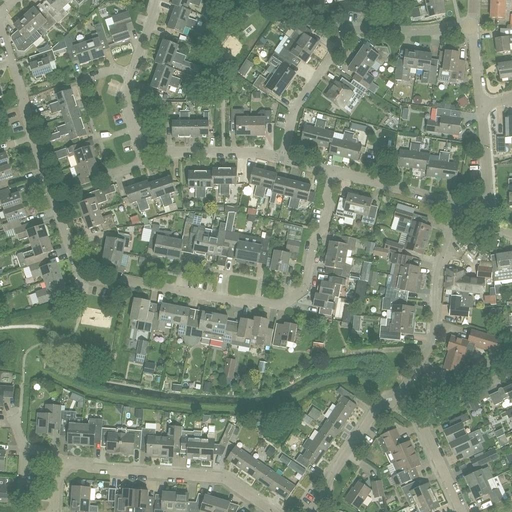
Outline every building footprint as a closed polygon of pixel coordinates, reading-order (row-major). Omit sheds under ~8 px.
[(62,9),(68,4),(64,0),(47,0),(46,1),(55,10),(49,15),(56,23),(57,24),(68,15),(62,9)] [(201,3),(192,0),(173,0),(172,6),(176,7),(187,11),(190,4),(200,8),(201,3)] [(445,14),(442,2),(426,6),(429,18),(445,14)] [(505,18),(505,11),(511,11),(511,5),(505,5),(491,5),(490,18),(505,18)] [(191,12),(187,11),(176,7),(172,18),(197,27),(198,23),(189,19),(191,12)] [(56,23),(49,15),(47,13),(42,18),(34,9),(24,18),(36,31),(41,27),(45,33),(56,23)] [(128,33),(134,31),(128,13),(113,18),(117,29),(111,31),(115,44),(130,39),(128,33)] [(39,36),(35,32),(36,31),(24,18),(14,26),(20,33),(18,34),(15,34),(11,37),(11,39),(18,52),(24,52),(33,44),(33,42),(33,41),(39,36)] [(197,27),(172,18),(167,29),(183,35),(185,28),(195,32),(197,27)] [(107,41),(102,26),(101,24),(94,26),(97,34),(92,36),(93,41),(86,44),(92,61),(104,57),(100,43),(107,41)] [(295,32),(295,33),(291,39),(312,55),(319,45),(309,38),(312,33),(300,24),(295,32)] [(92,61),(86,44),(80,46),(79,42),(76,41),(73,42),(70,34),(64,39),(68,53),(75,51),(80,66),(92,61)] [(509,42),(511,41),(511,37),(495,40),(497,54),(510,52),(509,42)] [(312,55),(291,39),(286,46),(285,46),(278,56),(289,63),(290,64),(295,57),(305,64),(312,55)] [(163,41),(159,53),(190,63),(185,61),(186,57),(176,53),(178,46),(163,41)] [(56,62),(53,53),(58,51),(56,45),(51,49),(52,51),(40,54),(42,61),(30,66),(34,78),(52,72),(49,64),(56,62)] [(364,46),(356,57),(371,67),(375,62),(381,66),(389,55),(387,48),(380,47),(375,53),(364,46)] [(419,53),(406,51),(405,59),(398,58),(396,75),(409,77),(410,69),(416,70),(419,53)] [(462,80),(464,68),(465,62),(458,61),(459,53),(445,51),(445,52),(442,52),(441,62),(444,63),(443,70),(440,70),(439,81),(455,83),(455,80),(462,80)] [(190,63),(159,53),(155,64),(159,66),(170,69),(173,63),(189,68),(190,63)] [(285,68),(289,63),(278,56),(275,53),(268,64),(278,71),(274,76),(288,86),(296,75),(285,68)] [(432,54),(419,53),(416,70),(422,71),(422,79),(423,79),(423,83),(434,85),(437,68),(430,68),(432,54)] [(367,74),(371,67),(356,57),(348,69),(356,74),(352,79),(367,90),(374,79),(367,74)] [(511,62),(499,65),(501,80),(511,77),(511,62)] [(174,70),(170,69),(159,66),(155,76),(180,85),(182,81),(172,77),(174,70)] [(180,85),(155,76),(151,88),(166,94),(168,87),(178,90),(180,85)] [(280,98),(288,86),(274,76),(270,83),(260,76),(252,86),(266,96),(270,91),(280,98)] [(352,94),(356,88),(341,78),(337,84),(336,83),(327,97),(342,108),(352,94)] [(48,106),(50,111),(75,102),(71,91),(56,96),(58,102),(48,106)] [(464,100),(465,108),(472,107),(471,99),(464,100)] [(79,113),(75,102),(50,111),(52,115),(62,112),(64,119),(79,113)] [(459,136),(461,119),(450,117),(451,111),(437,109),(435,122),(428,121),(427,131),(439,132),(439,133),(459,136)] [(251,136),(251,119),(244,119),(244,111),(231,111),(231,124),(237,124),(237,136),(251,136)] [(185,139),(184,112),(179,112),(179,122),(172,122),(172,139),(185,139)] [(197,138),(197,122),(190,122),(190,112),(184,112),(185,139),(197,138)] [(204,122),(197,122),(197,138),(209,138),(209,112),(204,112),(204,122)] [(271,112),(264,112),(260,112),(257,115),(257,119),(251,119),(251,136),(265,136),(265,125),(271,125),(271,112)] [(83,125),(79,113),(64,119),(66,125),(56,129),(57,133),(83,125)] [(511,117),(504,117),(504,137),(497,137),(497,153),(505,153),(505,142),(511,142),(511,138),(511,137),(511,117)] [(315,145),(322,120),(317,119),(314,128),(305,126),(301,141),(315,145)] [(326,121),(322,120),(315,145),(330,149),(333,139),(334,133),(324,130),(326,121)] [(87,136),(83,125),(57,133),(48,137),(49,143),(61,139),(61,137),(69,135),(71,142),(87,136)] [(343,158),(349,133),(345,132),(343,141),(333,139),(330,149),(328,154),(343,158)] [(360,153),(362,146),(356,144),(357,140),(353,139),(354,134),(349,133),(343,158),(358,161),(359,161),(361,153),(360,153)] [(412,168),(416,143),(411,142),(410,152),(399,150),(397,166),(412,168)] [(448,163),(450,153),(452,143),(446,142),(445,152),(441,178),(457,180),(458,165),(448,163)] [(421,143),(416,143),(412,168),(427,171),(429,160),(429,154),(420,153),(421,143)] [(79,145),(66,149),(68,158),(67,158),(71,168),(73,168),(74,168),(95,160),(90,148),(81,150),(79,145)] [(441,178),(445,152),(440,152),(438,162),(429,160),(427,171),(426,176),(441,178)] [(0,168),(9,165),(5,154),(0,155),(0,168)] [(99,174),(95,160),(74,168),(77,177),(72,179),(75,188),(92,183),(90,177),(99,174)] [(13,177),(9,165),(0,168),(0,189),(8,187),(5,180),(13,177)] [(259,198),(265,172),(253,169),(249,185),(256,186),(254,197),(259,198)] [(225,196),(225,170),(213,170),(213,172),(213,186),(220,186),(220,196),(225,196)] [(237,170),(225,170),(225,196),(230,196),(230,185),(237,186),(237,170)] [(201,199),(201,172),(189,173),(188,188),(195,188),(196,199),(196,203),(195,203),(195,209),(201,209),(201,199)] [(213,186),(213,172),(201,172),(201,199),(206,199),(206,189),(213,189),(213,186)] [(273,190),(276,178),(277,175),(265,172),(259,198),(264,199),(266,189),(273,190)] [(172,177),(160,181),(170,211),(171,211),(169,206),(173,205),(170,195),(177,193),(172,177)] [(284,196),(288,181),(276,178),(273,190),(269,203),(274,205),(277,195),(284,196)] [(170,211),(160,181),(149,185),(152,198),(153,201),(161,198),(166,213),(170,211)] [(293,209),(300,184),(288,181),(284,196),(291,198),(288,208),(293,209)] [(152,198),(149,185),(148,182),(136,186),(145,211),(149,210),(146,200),(152,198)] [(307,202),(310,192),(311,186),(300,184),(293,209),(298,210),(301,200),(307,202)] [(108,202),(106,196),(116,193),(114,186),(91,194),(93,200),(79,205),(84,217),(100,212),(98,205),(108,202)] [(145,211),(136,186),(125,190),(130,205),(137,203),(140,213),(145,211)] [(8,189),(0,191),(0,206),(3,205),(5,211),(3,212),(22,205),(18,193),(11,196),(8,189)] [(356,214),(360,197),(358,196),(357,194),(352,193),(350,194),(349,194),(346,205),(339,203),(336,216),(343,217),(345,211),(356,214)] [(372,200),(371,199),(370,197),(364,195),(362,197),(360,197),(356,214),(368,217),(367,223),(369,224),(368,226),(372,227),(372,225),(373,225),(376,213),(370,211),(372,200)] [(26,217),(22,205),(3,212),(6,221),(1,223),(5,233),(15,229),(21,227),(19,220),(26,217)] [(396,232),(409,236),(427,241),(431,228),(425,226),(428,218),(397,209),(394,217),(400,219),(396,232)] [(102,218),(100,212),(84,217),(88,230),(102,225),(104,231),(116,228),(112,215),(102,218)] [(229,248),(233,229),(236,213),(229,213),(225,233),(213,230),(212,231),(208,254),(222,257),(223,249),(229,250),(229,248)] [(193,224),(194,219),(195,215),(191,214),(190,220),(187,219),(187,223),(186,223),(183,237),(190,238),(193,226),(193,224)] [(208,254),(212,231),(205,230),(205,228),(199,227),(199,220),(194,219),(193,224),(193,226),(190,238),(189,243),(196,244),(194,252),(208,254)] [(29,224),(21,227),(15,229),(19,242),(29,238),(31,245),(48,239),(44,226),(31,230),(29,224)] [(167,258),(170,239),(164,238),(165,232),(159,231),(160,227),(153,225),(150,240),(157,241),(154,255),(167,258)] [(300,244),(303,228),(291,225),(288,241),(289,241),(286,254),(275,252),(272,271),(286,274),(289,259),(297,260),(300,244)] [(235,229),(233,229),(229,248),(237,249),(235,259),(247,262),(251,238),(244,236),(234,234),(235,229)] [(265,240),(258,239),(251,238),(247,262),(266,266),(273,233),(267,232),(265,240)] [(128,249),(129,243),(131,237),(119,235),(118,240),(108,238),(105,251),(123,254),(124,248),(128,249)] [(423,254),(427,241),(409,236),(405,246),(386,241),(384,249),(410,257),(402,254),(403,250),(404,248),(423,254)] [(348,251),(354,252),(356,240),(342,237),(341,244),(330,242),(328,255),(347,258),(348,251)] [(52,252),(48,239),(31,245),(33,251),(24,255),(23,253),(18,255),(17,257),(20,268),(27,266),(27,267),(29,267),(29,266),(42,262),(40,256),(52,252)] [(183,242),(170,239),(167,258),(179,260),(183,242)] [(420,268),(408,266),(410,257),(384,249),(384,250),(390,252),(391,254),(392,254),(390,263),(396,264),(393,276),(418,281),(420,268)] [(120,267),(123,254),(105,251),(103,264),(113,266),(111,271),(123,274),(125,268),(120,267)] [(511,274),(509,253),(497,255),(498,261),(492,262),(496,295),(502,295),(503,294),(502,287),(501,280),(511,278),(511,274)] [(345,265),(347,258),(328,255),(325,267),(336,269),(335,276),(349,279),(351,267),(345,265)] [(350,256),(347,264),(354,267),(357,259),(350,256)] [(45,261),(42,262),(29,266),(29,267),(33,278),(43,275),(45,282),(61,277),(56,264),(47,267),(45,261)] [(491,267),(477,266),(475,277),(490,279),(491,267)] [(460,280),(461,271),(447,270),(445,290),(453,290),(452,296),(453,296),(451,314),(470,316),(471,308),(468,308),(468,302),(461,301),(461,296),(457,296),(459,280),(460,280)] [(463,271),(461,271),(460,280),(459,280),(457,296),(461,296),(461,301),(468,302),(468,308),(471,308),(473,309),(474,300),(471,297),(469,297),(469,292),(474,293),(475,295),(480,296),(481,293),(483,294),(484,279),(463,277),(463,271)] [(415,293),(418,281),(393,276),(391,288),(387,288),(385,298),(401,300),(403,291),(415,293)] [(65,290),(61,277),(45,282),(47,289),(36,293),(40,305),(55,300),(53,294),(65,290)] [(345,286),(346,280),(334,278),(333,284),(323,282),(322,286),(319,286),(317,294),(316,294),(329,297),(333,297),(335,298),(335,297),(333,297),(334,291),(340,292),(341,286),(345,286)] [(319,314),(331,316),(335,298),(333,297),(329,297),(316,294),(314,307),(320,308),(319,314)] [(401,300),(385,298),(383,298),(382,310),(393,311),(392,319),(413,321),(414,308),(401,306),(401,300)] [(152,330),(154,316),(148,315),(150,303),(135,300),(131,320),(139,322),(138,331),(151,333),(152,330)] [(173,324),(176,307),(163,305),(160,317),(154,316),(152,330),(164,333),(165,327),(172,329),(173,324)] [(194,323),(194,320),(189,319),(190,310),(176,307),(173,324),(180,325),(178,335),(191,337),(191,336),(194,323)] [(211,339),(216,315),(203,312),(202,320),(194,319),(194,320),(194,323),(191,336),(202,338),(202,337),(211,339)] [(422,328),(423,314),(415,314),(414,327),(422,328)] [(233,330),(234,326),(227,324),(228,317),(216,315),(211,339),(223,341),(223,342),(231,344),(233,330)] [(255,318),(254,322),(255,322),(252,336),(253,336),(259,337),(257,345),(270,347),(273,333),(266,332),(268,320),(255,318)] [(413,321),(392,319),(387,318),(386,326),(381,326),(379,339),(396,340),(396,332),(412,334),(413,321)] [(242,320),(241,327),(234,326),(233,330),(231,344),(244,347),(246,338),(252,340),(253,336),(252,336),(255,322),(254,322),(242,320)] [(294,343),(297,325),(285,323),(282,335),(275,334),(273,346),(286,348),(287,342),(294,343)] [(448,350),(450,351),(464,355),(467,348),(474,350),(475,344),(499,351),(502,339),(473,330),(469,341),(453,336),(448,350)] [(146,355),(148,343),(139,341),(137,354),(146,355)] [(329,354),(329,344),(317,344),(318,354),(329,354)] [(461,360),(470,363),(474,350),(467,348),(464,355),(450,351),(444,368),(458,372),(461,360)] [(485,363),(483,359),(474,363),(476,368),(485,363)] [(260,362),(258,372),(265,373),(267,363),(260,362)] [(224,376),(232,378),(234,367),(226,365),(224,376)] [(511,385),(489,395),(494,406),(503,402),(502,400),(509,397),(511,403),(511,402),(511,385)] [(0,406),(3,406),(3,397),(13,398),(13,388),(0,386),(0,406)] [(340,387),(337,392),(341,395),(343,394),(344,395),(347,392),(340,387)] [(343,397),(333,412),(346,421),(356,405),(343,397)] [(60,430),(60,427),(61,411),(62,406),(49,405),(48,410),(46,410),(46,414),(38,414),(37,434),(53,435),(53,430),(60,430)] [(81,445),(83,418),(76,418),(76,412),(61,411),(60,427),(69,427),(68,444),(81,445)] [(336,436),(346,421),(333,412),(323,427),(336,436)] [(444,431),(450,443),(467,435),(462,424),(470,420),(467,414),(454,419),(457,426),(444,431)] [(102,433),(102,428),(103,420),(89,419),(89,425),(82,425),(83,418),(81,445),(94,446),(95,433),(102,433)] [(219,445),(226,448),(236,427),(229,424),(219,445)] [(181,445),(182,431),(182,427),(168,426),(167,438),(161,438),(160,457),(173,458),(174,446),(181,446),(181,445)] [(120,454),(122,428),(118,427),(116,429),(102,428),(102,433),(101,440),(108,441),(107,453),(120,454)] [(326,451),(336,436),(323,427),(313,442),(326,451)] [(141,443),(142,431),(128,430),(126,428),(122,428),(120,454),(133,455),(134,442),(141,443)] [(160,457),(161,438),(155,437),(156,429),(142,429),(142,431),(141,443),(141,444),(148,444),(147,456),(160,457)] [(200,459),(201,439),(193,438),(193,432),(182,431),(181,445),(188,445),(187,459),(200,459)] [(410,441),(401,445),(394,431),(382,437),(378,439),(385,454),(386,454),(390,464),(392,463),(392,464),(415,453),(410,441)] [(207,440),(201,439),(200,459),(213,460),(215,434),(208,433),(207,440)] [(455,455),(461,453),(464,459),(482,451),(476,438),(469,441),(467,435),(450,443),(455,455)] [(316,466),(326,451),(313,442),(303,456),(300,454),(295,461),(307,469),(311,463),(316,466)] [(241,470),(250,456),(235,446),(226,459),(241,470)] [(419,477),(415,468),(420,465),(415,453),(392,464),(397,476),(392,478),(397,487),(419,477)] [(490,462),(486,454),(470,461),(474,469),(490,462)] [(256,480),(265,467),(263,465),(250,456),(241,470),(256,480)] [(271,490),(280,477),(266,467),(265,467),(256,480),(271,490)] [(470,489),(492,479),(497,477),(495,472),(490,474),(490,473),(484,475),(482,470),(465,478),(470,489)] [(295,487),(280,477),(271,490),(287,500),(295,487)] [(497,490),(492,479),(470,489),(475,500),(489,494),(491,499),(494,505),(505,500),(502,494),(500,488),(497,490)] [(90,488),(90,481),(86,481),(86,488),(73,487),(72,499),(90,500),(90,488)] [(382,481),(371,482),(374,499),(385,497),(382,481)] [(358,509),(371,490),(359,482),(351,493),(350,493),(345,500),(358,509)] [(410,492),(415,504),(434,495),(429,483),(417,489),(414,483),(401,488),(404,495),(410,492)] [(134,511),(136,491),(124,490),(123,496),(117,495),(116,511),(134,511)] [(152,511),(154,497),(148,497),(148,491),(136,491),(134,511),(152,511)] [(174,511),(176,493),(163,492),(162,501),(155,500),(154,511),(174,511)] [(194,511),(195,506),(188,506),(189,494),(176,493),(174,511),(194,511)] [(213,511),(218,499),(205,495),(203,504),(196,502),(195,506),(194,511),(213,511)] [(428,511),(439,507),(434,495),(415,504),(418,509),(416,510),(416,511),(428,511)] [(89,506),(90,500),(72,499),(71,511),(84,511),(97,511),(98,507),(89,506)] [(230,503),(218,499),(213,511),(229,511),(227,511),(230,503)]
